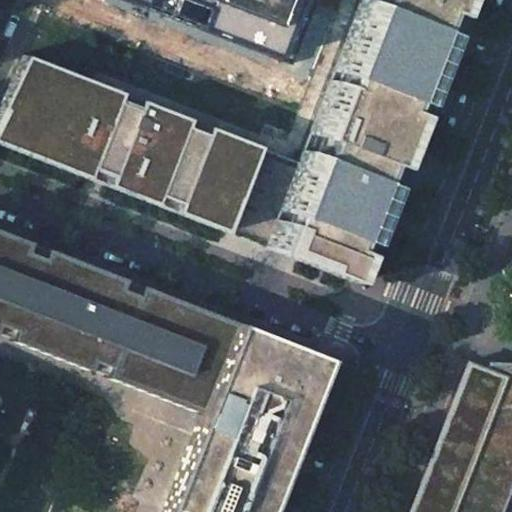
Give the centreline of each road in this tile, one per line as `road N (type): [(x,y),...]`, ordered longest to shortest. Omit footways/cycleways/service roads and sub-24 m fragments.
road 1 (residential): [(400,339),(344,330),(0,193)]
road 2 (secondary): [(400,339),(511,55)]
road 3 (secondary): [(330,511),(400,339)]
